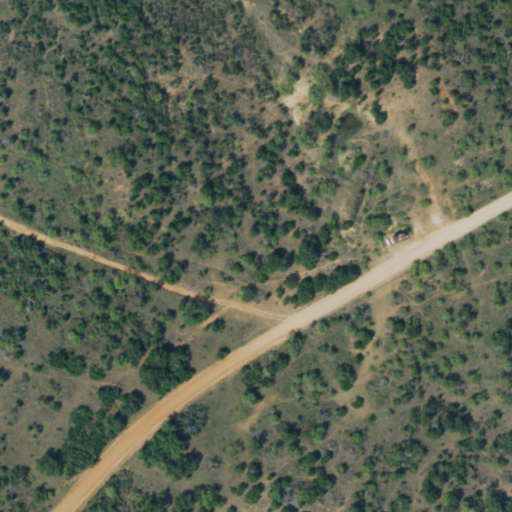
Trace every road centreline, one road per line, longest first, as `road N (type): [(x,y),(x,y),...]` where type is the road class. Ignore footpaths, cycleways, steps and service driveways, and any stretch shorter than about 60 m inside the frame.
road 1 (residential): [(62,511),(150,422),(207,380),(511,198)]
road 2 (residential): [(261,346),(0,244)]
